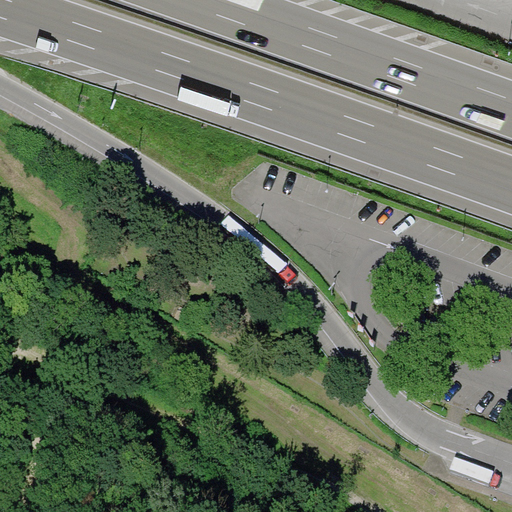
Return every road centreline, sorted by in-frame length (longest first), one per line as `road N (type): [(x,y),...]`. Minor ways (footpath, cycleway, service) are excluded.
road 1 (motorway): [(0,6),(511,185)]
road 2 (track): [(375,511),(134,407),(76,363),(24,348)]
road 3 (motorway): [(511,109),(200,0)]
